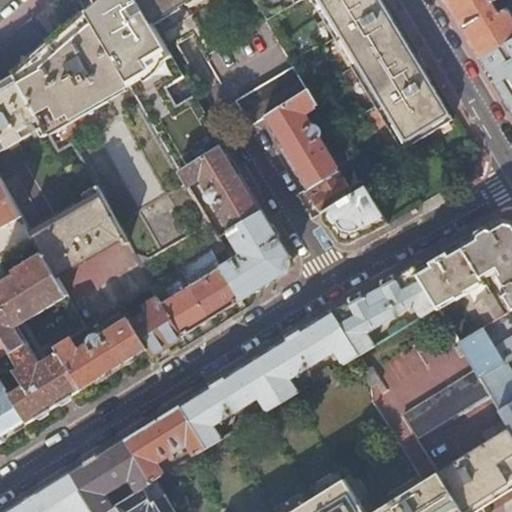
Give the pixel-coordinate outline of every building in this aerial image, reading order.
[(99,31),(130,85),(180,170),(223,143),(194,95),(181,103),(171,86),(184,77),(151,22),(138,0),(96,0),(94,6),(90,11),(89,12),(88,13),(99,31)] [(138,0),(151,22),(187,0),(138,0)] [(254,0),(266,18),(297,0),(254,0)] [(453,118),(381,0),(313,0),(403,148),(453,118)] [(511,0),(445,0),(480,57),(511,37),(511,0)] [(35,16),(0,45),(0,46),(49,132),(130,85),(99,31),(88,13),(76,22),(66,29),(54,37),(35,16)] [(62,22),(66,29),(76,22),(72,16),(62,22)] [(511,37),(480,57),(511,110),(511,37)] [(0,150),(40,128),(44,135),(49,132),(0,46),(0,150)] [(238,101),(251,125),(265,117),(266,117),(309,90),(295,67),(238,101)] [(266,117),(265,117),(307,187),(338,168),(319,136),(321,133),(322,131),(322,129),(321,126),(318,123),(316,123),(313,123),(311,124),(305,112),(317,104),(309,90),(266,117)] [(223,143),(180,170),(189,185),(202,178),(208,189),(206,191),(206,193),(205,196),(206,199),(209,202),(211,203),(213,203),(217,203),(232,229),(262,209),(223,143)] [(345,164),(351,160),(347,154),(342,157),(345,164)] [(322,210),(352,192),(338,168),(307,187),(322,210)] [(0,227),(22,215),(0,176),(0,227)] [(129,188),(135,203),(162,193),(156,177),(129,188)] [(365,185),(352,192),(322,210),(338,237),(352,241),(388,223),(365,185)] [(31,232),(34,237),(43,252),(56,275),(122,238),(125,243),(129,241),(102,192),(31,232)] [(262,209),(232,229),(228,231),(241,253),(221,265),(240,296),(241,299),(270,281),(287,270),(291,256),(262,209)] [(476,236),(462,244),(482,278),(497,269),(499,273),(497,275),(496,277),(503,290),(500,292),(500,295),(509,311),(511,308),(511,221),(504,219),(475,235),(476,236)] [(221,227),(215,230),(219,237),(225,233),(221,227)] [(223,240),(211,248),(216,255),(227,248),(223,240)] [(431,262),(416,270),(438,306),(439,308),(457,298),(458,300),(469,293),(468,292),(480,285),(482,287),(485,284),(482,278),(462,244),(451,250),(450,249),(430,261),(431,262)] [(16,274),(0,283),(0,332),(20,367),(13,369),(23,384),(9,392),(28,422),(82,387),(57,347),(53,350),(54,352),(38,362),(17,325),(67,294),(56,275),(43,252),(13,269),(16,274)] [(168,262),(162,252),(153,257),(158,267),(168,262)] [(209,267),(187,279),(211,318),(236,302),(235,299),(240,296),(221,265),(211,270),(209,267)] [(438,306),(416,270),(413,265),(332,310),(359,354),(376,344),(369,332),(415,304),(422,315),(438,306)] [(180,267),(152,285),(158,295),(181,333),(188,329),(190,331),(211,318),(187,279),(180,267)] [(503,314),(490,293),(482,298),(495,319),(503,314)] [(146,310),(130,320),(133,325),(144,342),(147,347),(151,355),(182,335),(181,333),(158,295),(142,305),(146,310)] [(495,319),(482,298),(473,303),(486,325),(488,324),(495,319)] [(359,354),(332,310),(282,340),(257,356),(284,400),(299,390),(292,378),(336,351),(343,363),(359,354)] [(78,348),(70,336),(56,345),(57,347),(82,387),(147,347),(144,342),(133,325),(130,320),(128,317),(101,335),(99,333),(96,332),(93,332),(92,333),(90,335),(89,337),(89,340),(89,341),(78,348)] [(85,326),(82,321),(71,328),(74,333),(85,326)] [(486,325),(459,341),(476,369),(480,376),(506,360),(511,356),(511,346),(511,349),(500,355),(485,331),(490,328),(488,324),(486,325)] [(0,332),(0,372),(13,369),(20,367),(0,332)] [(257,356),(181,403),(208,446),(223,437),(216,424),(260,397),(268,409),(284,400),(257,356)] [(511,370),(506,360),(480,376),(491,395),(511,382),(511,370)] [(372,364),(361,371),(371,385),(377,382),(383,390),(388,387),(372,364)] [(480,376),(476,369),(403,414),(418,440),(491,395),(480,376)] [(0,438),(28,422),(9,392),(0,377),(0,438)] [(511,402),(500,409),(510,426),(511,428),(511,402)] [(181,403),(126,437),(154,481),(156,480),(155,478),(162,474),(158,468),(159,461),(168,456),(170,461),(176,457),(173,453),(187,444),(193,445),(198,452),(208,446),(181,403)] [(236,429),(254,418),(250,412),(232,423),(236,429)] [(511,428),(510,426),(438,471),(462,510),(511,478),(511,428)] [(126,437),(71,472),(97,511),(104,511),(114,506),(107,494),(130,480),(138,491),(144,488),(154,481),(126,437)] [(462,511),(462,510),(438,471),(372,511),(462,511)] [(97,511),(71,472),(4,511),(97,511)] [(364,511),(346,484),(343,479),(290,511),(364,511)] [(114,506),(104,511),(175,511),(156,480),(154,481),(144,488),(138,491),(114,506)]
